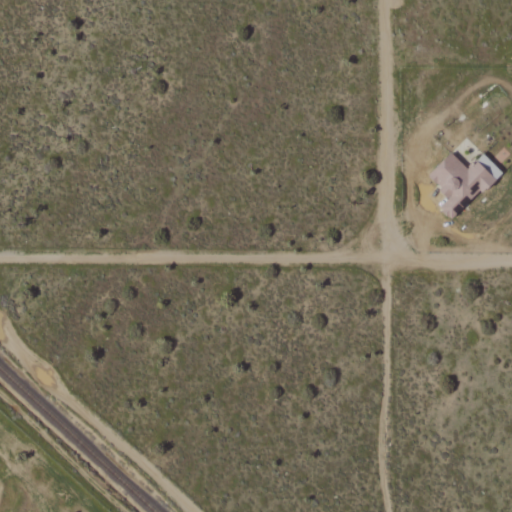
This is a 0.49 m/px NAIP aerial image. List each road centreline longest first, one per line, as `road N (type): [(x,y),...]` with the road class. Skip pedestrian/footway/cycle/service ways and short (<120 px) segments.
road 1 (track): [(192,511),(0,337),(164,259),(388,256)]
road 2 (residential): [(383,0),(388,511)]
road 3 (residential): [(388,256),(511,260)]
